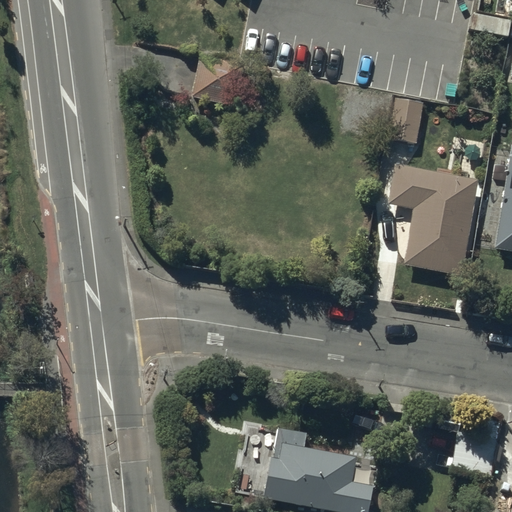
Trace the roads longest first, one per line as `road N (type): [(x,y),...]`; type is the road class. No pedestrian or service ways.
road 1 (tertiary): [(96,325),(202,320),(511,370)]
road 2 (tertiary): [(55,0),(96,325)]
road 3 (unclassified): [(96,325),(119,511)]
